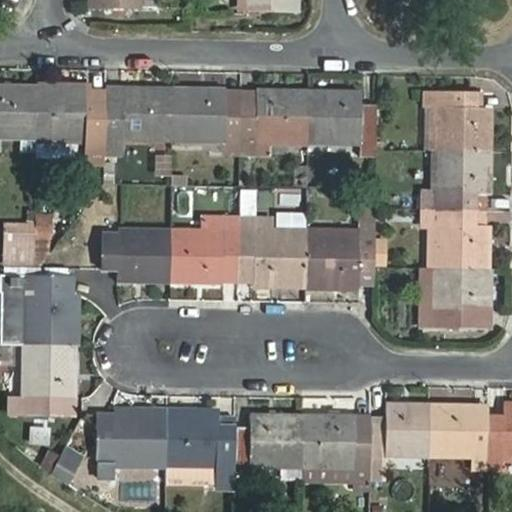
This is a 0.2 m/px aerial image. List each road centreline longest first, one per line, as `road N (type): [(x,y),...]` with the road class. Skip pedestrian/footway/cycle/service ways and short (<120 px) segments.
road 1 (residential): [(365,366),(348,374),(142,370),(124,358),(125,333),(146,325),(332,328)]
road 2 (residential): [(52,43),(337,51)]
road 3 (residential): [(337,51),(511,47)]
road 4 (residential): [(365,366),(511,367)]
